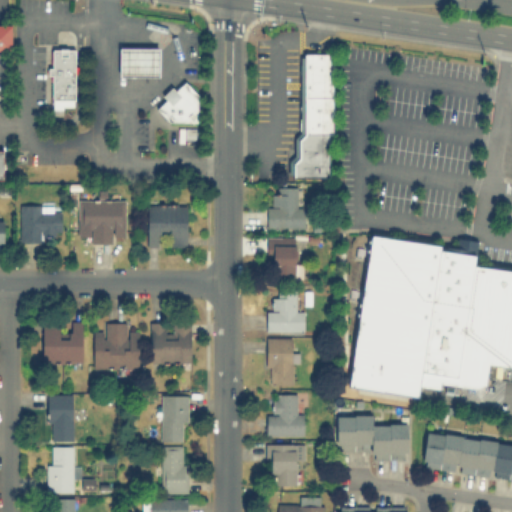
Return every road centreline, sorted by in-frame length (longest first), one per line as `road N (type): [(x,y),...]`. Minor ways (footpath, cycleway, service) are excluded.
road 1 (residential): [(224,511),(225,177)]
road 2 (primary): [(274,0),(511,38)]
road 3 (residential): [(3,283),(2,511)]
road 4 (residential): [(225,283),(0,283)]
road 5 (residential): [(225,177),(225,0)]
road 6 (residential): [(511,502),(348,478)]
